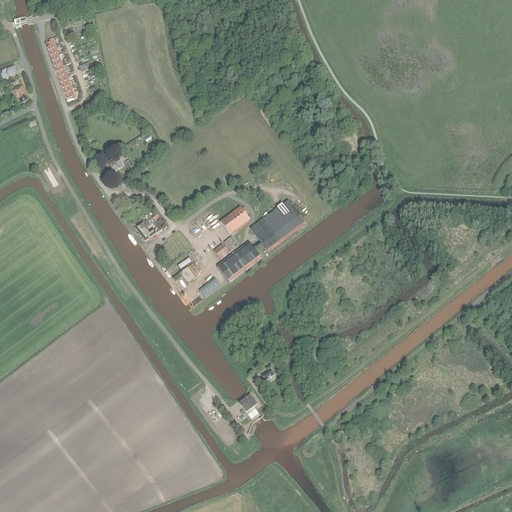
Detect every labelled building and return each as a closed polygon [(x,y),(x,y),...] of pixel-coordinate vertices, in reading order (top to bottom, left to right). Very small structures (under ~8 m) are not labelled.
[(47,45),(48,48),(47,48),(48,53),(57,50),(54,39),(50,41),(51,43),(47,45)] [(57,50),(48,53),(50,59),(60,55),(57,50)] [(60,55),(50,59),(53,64),(62,61),(60,55)] [(62,61),(53,64),(55,70),(64,66),(62,61)] [(0,71),(2,76),(7,74),(7,76),(15,73),(14,71),(16,70),(14,66),(12,67),(11,65),(4,68),(0,69),(0,71)] [(64,66),(55,70),(57,75),(66,72),(64,66)] [(66,72),(57,75),(59,81),(68,77),(66,72)] [(68,77),(59,81),(61,86),(70,83),(68,77)] [(70,83),(61,86),(63,91),(72,88),(70,83)] [(21,105),(28,102),(25,96),(27,94),(23,86),(11,92),(15,98),(18,102),(19,101),(21,105)] [(74,94),(72,88),(63,91),(65,97),(74,94)] [(67,102),(76,99),(74,94),(65,97),(67,102)] [(123,167),(117,158),(105,166),(111,175),(123,167)] [(130,160),(125,164),(130,170),(135,167),(130,160)] [(128,186),(124,181),(119,185),(122,190),(128,186)] [(289,201),(250,230),(268,254),(307,225),(289,201)] [(249,221),(239,208),(220,223),(230,236),(249,221)] [(167,229),(161,220),(154,225),(159,232),(162,230),(164,231),(167,229)] [(144,223),(135,230),(138,234),(138,235),(139,237),(141,238),(145,242),(156,234),(153,230),(150,232),(150,231),(148,232),(147,231),(146,229),(150,226),(146,221),(144,223)] [(238,247),(231,238),(213,252),(219,261),(238,247)] [(249,244),(216,268),(228,284),(261,260),(249,244)] [(179,266),(182,270),(193,262),(190,258),(179,266)] [(196,276),(202,272),(197,262),(190,266),(196,276)] [(195,280),(187,269),(173,279),(175,283),(181,278),(187,286),(195,280)] [(221,287),(214,278),(199,289),(205,298),(221,287)] [(275,375),(271,369),(272,368),(270,365),(266,368),(268,371),(262,376),(266,381),(275,375)] [(246,414),(247,413),(252,419),(259,413),(257,410),(255,407),(258,405),(251,395),(239,404),(246,414)]
